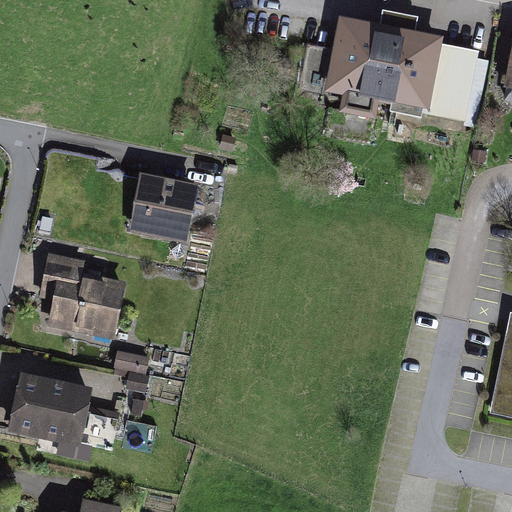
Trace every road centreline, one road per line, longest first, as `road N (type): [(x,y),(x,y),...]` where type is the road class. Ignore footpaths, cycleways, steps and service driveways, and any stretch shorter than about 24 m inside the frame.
road 1 (residential): [(511,178),(477,193),(422,440),(446,468),(511,480)]
road 2 (unclassified): [(0,131),(18,134),(27,151),(0,284)]
road 3 (unknown): [(18,134),(138,157)]
